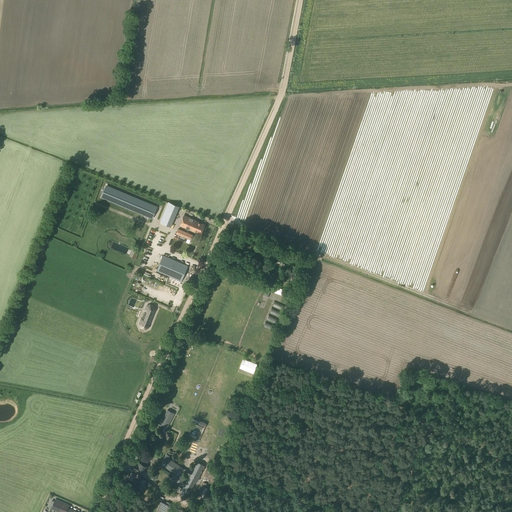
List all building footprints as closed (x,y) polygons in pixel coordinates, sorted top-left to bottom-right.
[(106,186),(102,197),(103,197),(152,218),(156,208),(106,186)] [(168,202),(160,223),(170,227),(178,206),(168,202)] [(184,215),(180,225),(194,231),(201,234),(204,225),(195,221),(196,220),(184,215)] [(178,229),(176,234),(187,239),(186,243),(189,244),(190,240),(191,240),(193,235),(178,229)] [(157,271),(181,281),(188,266),(163,256),(156,271),(157,271)] [(141,319),(139,324),(140,327),(145,329),(148,328),(156,310),(154,306),(150,304),(147,306),(144,311),(145,311),(142,319),(141,319)] [(167,410),(159,425),(166,428),(174,413),(167,410)] [(166,434),(162,441),(169,444),(172,437),(166,434)] [(160,462),(157,466),(160,468),(163,465),(174,473),(170,478),(180,485),(181,484),(184,486),(179,494),(188,498),(204,466),(196,461),(184,484),(182,483),(185,479),(179,475),(183,469),(168,458),(169,456),(166,454),(163,458),(164,459),(161,463),(160,462)] [(135,464),(132,469),(142,474),(145,468),(142,466),(143,465),(140,464),(139,466),(135,464)] [(202,484),(195,496),(199,498),(205,486),(202,484)] [(55,499),(51,508),(59,511),(78,511),(68,507),(69,505),(55,499)] [(171,511),(174,509),(161,502),(156,511),(171,511)]
